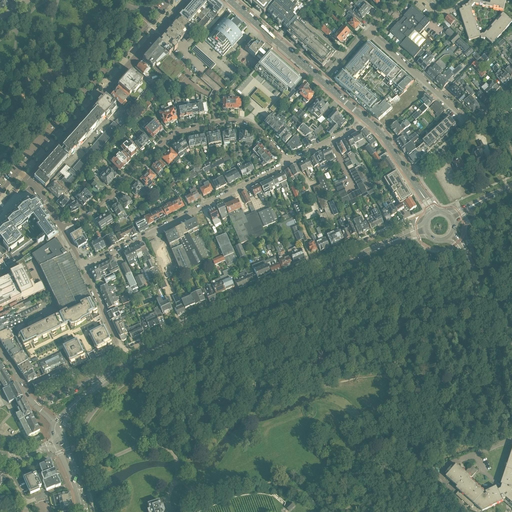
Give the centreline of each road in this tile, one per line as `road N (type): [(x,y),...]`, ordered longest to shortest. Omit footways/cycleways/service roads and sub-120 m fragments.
road 1 (track): [(485,287),(152,440)]
road 2 (primary): [(107,378),(408,235)]
road 3 (residential): [(397,225),(120,351)]
road 4 (residential): [(61,229),(109,198),(179,131),(240,121),(287,163)]
road 5 (residential): [(26,179),(186,0)]
road 6 (residential): [(172,0),(18,171)]
road 7 (residential): [(82,266),(287,163)]
road 8 (residential): [(368,30),(471,125)]
road 9 (unclassified): [(322,81),(229,0)]
